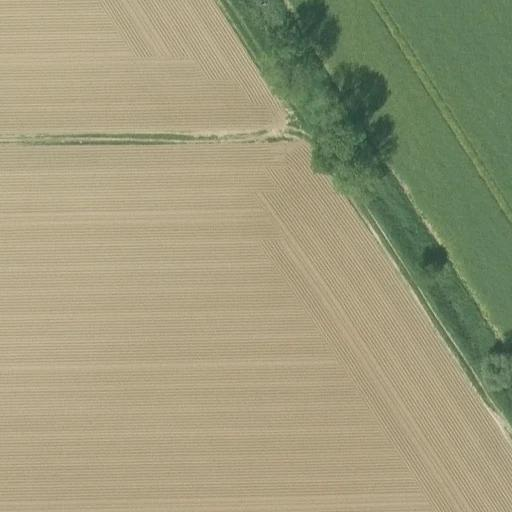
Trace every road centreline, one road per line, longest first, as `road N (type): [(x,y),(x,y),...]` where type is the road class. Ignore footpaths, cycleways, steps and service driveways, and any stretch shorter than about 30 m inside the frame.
road 1 (track): [(511,441),(318,141),(309,141)]
road 2 (track): [(0,145),(309,141)]
road 3 (track): [(225,0),(310,129),(309,141)]
